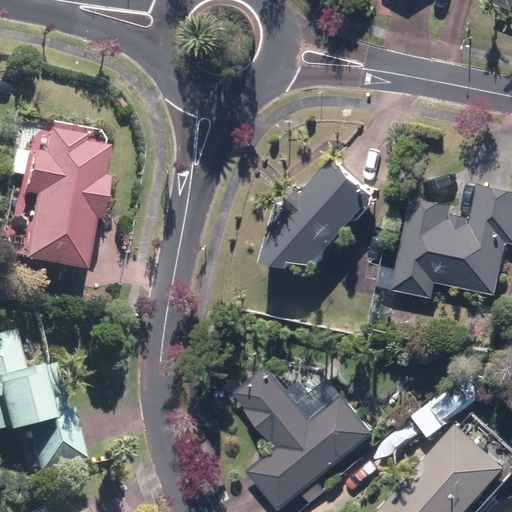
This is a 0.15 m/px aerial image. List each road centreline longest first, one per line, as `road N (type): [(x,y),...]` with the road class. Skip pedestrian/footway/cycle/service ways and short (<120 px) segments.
road 1 (residential): [(203,100),(159,354),(164,437),(192,511)]
road 2 (residential): [(279,55),(511,90)]
